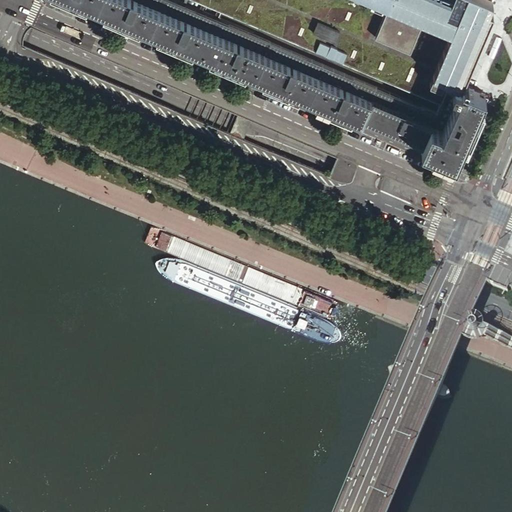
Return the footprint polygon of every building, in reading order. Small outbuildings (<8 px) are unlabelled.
[(362,119),(376,89),(296,53),(169,0),(73,0),(108,15),(122,21),(176,44),(240,71),(281,89),(292,93),(333,111),(361,122),(362,119)] [(200,0),(440,102),(447,87),(438,84),(436,87),(425,82),(448,29),(419,17),(406,46),(372,32),(385,2),(380,0),(200,0)] [(380,0),(385,2),(372,32),(406,46),(419,17),(448,29),(425,82),(436,87),(438,84),(447,87),(452,89),(454,83),(461,86),(462,84),(463,84),(470,67),(498,3),(492,0),(491,0),(380,0)] [(436,113),(422,145),(421,148),(435,154),(454,162),(470,126),(484,93),(471,88),(463,84),(462,84),(461,86),(454,83),(452,89),(447,87),(440,102),(436,113)] [(422,145),(436,113),(376,89),(362,119),(391,132),(414,141),(422,145)]
